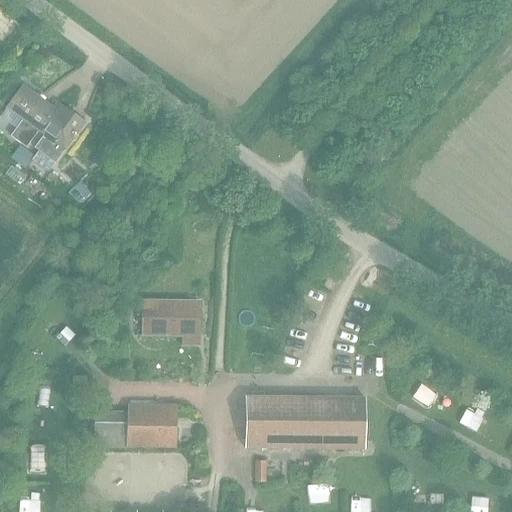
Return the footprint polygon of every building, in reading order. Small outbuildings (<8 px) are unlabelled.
[(64,149),(85,122),(57,101),(52,108),(22,85),(6,106),(23,119),(11,135),(25,145),(38,129),(64,149)] [(198,332),(198,304),(142,303),(142,336),(183,337),(183,331),(198,332)] [(365,449),(365,402),(244,401),(244,449),(365,449)] [(126,405),(126,412),(91,412),(91,448),(174,449),(174,405),(126,405)] [(254,461),(254,482),(265,482),(265,461),(254,461)]
